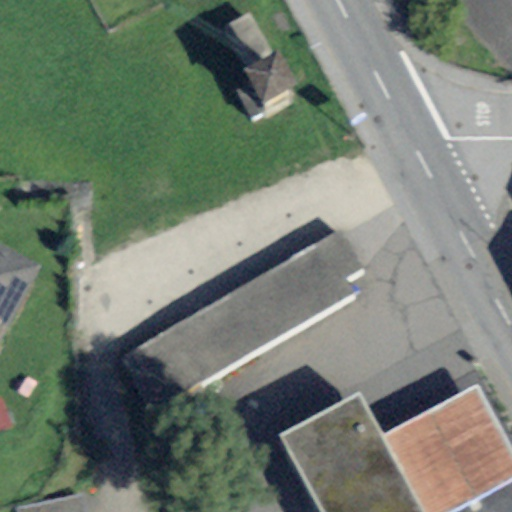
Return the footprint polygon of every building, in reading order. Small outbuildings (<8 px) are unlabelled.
[(276,111),(298,100),(283,71),(261,83),(276,111)] [(44,255),(0,235),(0,339),(3,341),(44,255)] [(158,416),(364,297),(331,241),(125,360),(158,416)] [(511,458),(476,394),(380,446),(416,511),(467,511),(511,487),(511,458)] [(416,511),(380,446),(357,404),(279,447),(314,511),(416,511)] [(84,511),(80,485),(20,494),(22,511),(84,511)]
